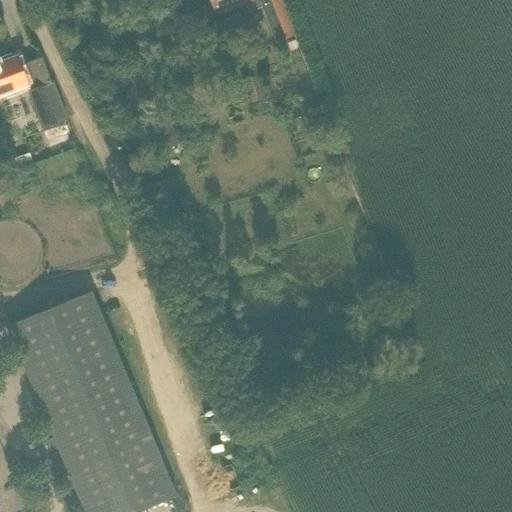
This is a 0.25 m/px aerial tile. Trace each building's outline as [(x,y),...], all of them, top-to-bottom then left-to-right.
[(211,0),(217,14),(238,7),(238,8),(246,5),(249,12),(265,5),(278,40),(295,34),(281,0),(211,0)] [(18,56),(0,62),(0,97),(30,87),(18,56)] [(44,129),(68,120),(54,84),(30,93),(44,129)] [(138,85),(124,91),(132,111),(147,104),(138,85)] [(139,119),(156,154),(186,139),(168,104),(139,119)] [(41,186),(92,170),(84,145),(45,157),(37,133),(25,137),(41,186)] [(168,180),(149,184),(154,207),(157,207),(172,203),(173,203),(168,180)] [(7,325),(85,511),(138,511),(177,496),(93,289),(7,325)]
